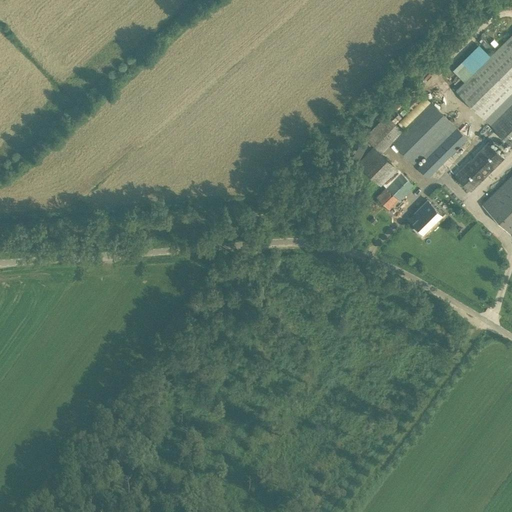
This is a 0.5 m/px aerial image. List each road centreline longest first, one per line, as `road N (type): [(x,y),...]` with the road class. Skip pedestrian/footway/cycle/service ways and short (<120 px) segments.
road 1 (unclassified): [(511,337),(378,262),(305,242),(0,262)]
road 2 (track): [(344,511),(484,320)]
